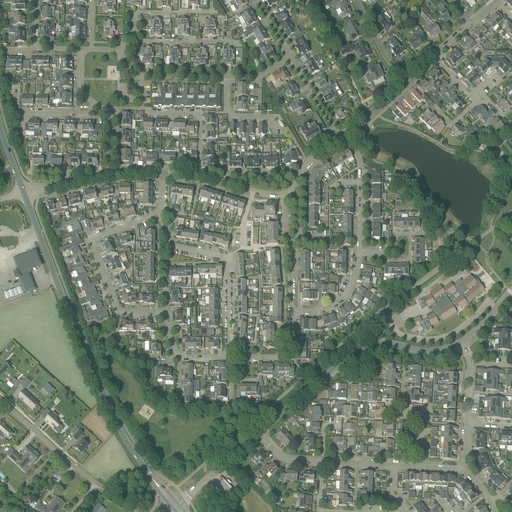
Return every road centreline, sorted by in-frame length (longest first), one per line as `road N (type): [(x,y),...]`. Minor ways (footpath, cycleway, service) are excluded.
road 1 (tertiary): [(148,473),(100,394),(24,193)]
road 2 (residential): [(179,356),(157,312),(118,312),(91,243),(157,213)]
road 3 (unclassified): [(260,433),(362,348),(424,351),(460,343)]
road 4 (residential): [(226,357),(226,259),(169,243),(157,213)]
road 5 (unclassified): [(140,511),(0,401)]
road 6 (residential): [(290,311),(298,198),(291,189)]
road 7 (residential): [(358,252),(360,162),(342,138)]
